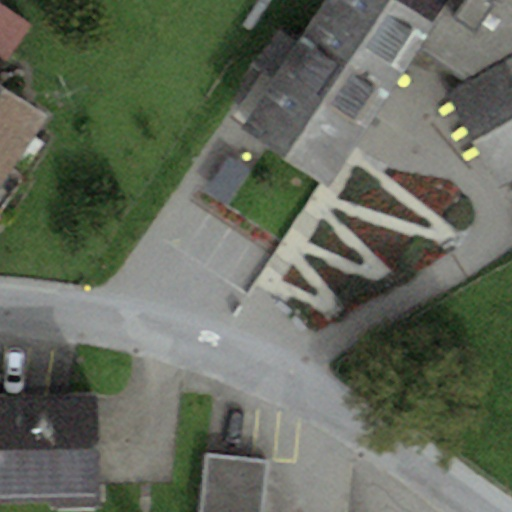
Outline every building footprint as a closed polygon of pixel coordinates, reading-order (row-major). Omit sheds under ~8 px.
[(511,0),(326,0),(239,127),(332,188),(425,52),(466,85),(451,89),(504,187),(511,182),(511,0)] [(0,67),(1,68),(33,25),(0,1),(0,67)] [(0,185),(46,115),(0,84),(0,185)] [(0,496),(52,496),(52,511),(99,511),(100,495),(98,396),(0,397),(0,496)] [(260,511),(267,463),(207,455),(200,511),(260,511)]
